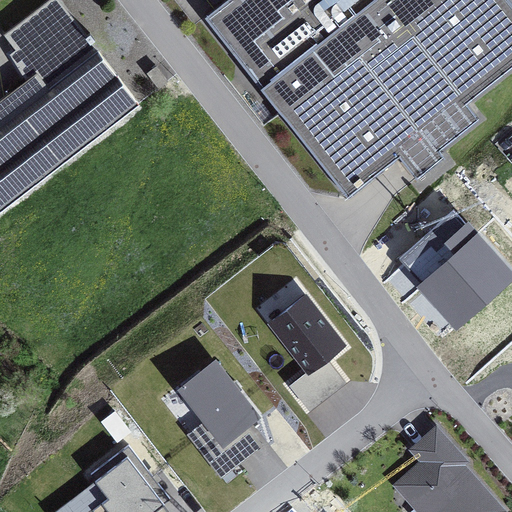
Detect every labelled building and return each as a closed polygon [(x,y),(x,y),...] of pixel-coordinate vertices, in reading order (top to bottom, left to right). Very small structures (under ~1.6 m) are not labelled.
[(34,72),(0,98),(0,210),(139,103),(59,0),(47,0),(4,33),(34,72)] [(348,196),(424,136),(437,152),(479,118),(467,102),(511,66),(511,2),(510,0),(224,0),(205,16),(348,196)] [(156,65),(147,72),(159,88),(168,81),(156,65)] [(454,209),(399,257),(456,322),(511,274),(454,209)] [(214,361),(182,386),(224,440),(256,414),(214,361)] [(432,469),(413,486),(412,499),(423,511),(500,511),(502,510),(461,464),(464,460),(436,428),(414,448),(432,469)] [(170,497),(129,444),(91,473),(108,496),(92,508),(95,511),(169,511),(162,503),(170,497)] [(226,446),(209,460),(221,476),(238,462),(226,446)]
